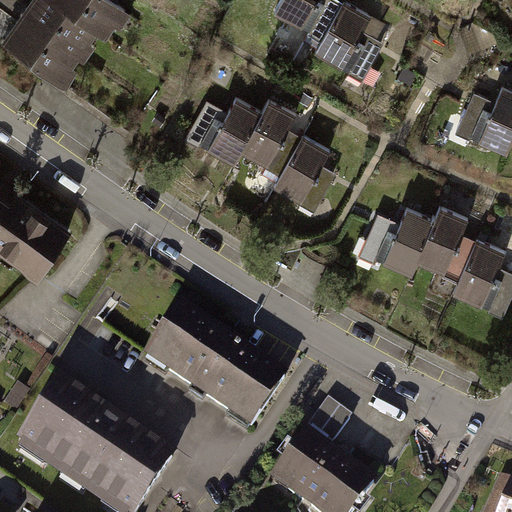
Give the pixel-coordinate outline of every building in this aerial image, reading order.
[(132,13),(111,0),(35,0),(7,44),(69,85),(101,36),(112,44),(132,13)] [(283,0),(275,16),(307,33),(299,47),(363,81),(384,44),(361,31),(367,20),(329,0),(283,0)] [(507,151),(511,140),(511,90),(502,86),(491,111),(483,107),(471,136),(507,151)] [(201,143),(235,161),(262,111),(236,97),(223,120),(215,116),(201,143)] [(270,98),(243,149),(269,163),(281,140),(285,141),(286,139),(283,137),(296,112),(270,98)] [(330,148),(303,134),(276,186),(302,200),(314,178),(317,179),(319,175),(316,173),(330,148)] [(289,158),(275,151),(263,173),(277,180),(289,158)] [(0,261),(8,267),(12,262),(35,278),(70,230),(0,179),(0,261)] [(441,206),(419,259),(445,270),(455,248),(458,249),(460,245),(457,244),(468,217),(441,206)] [(376,257),(412,273),(436,215),(433,214),(431,217),(407,207),(397,232),(388,229),(376,257)] [(477,238),(454,291),(491,307),(503,280),(494,276),(506,251),(477,238)] [(180,304),(144,358),(250,428),(286,374),(180,304)] [(137,511),(179,451),(60,374),(18,438),(24,442),(21,447),(115,511),(137,511)] [(311,433),(275,480),(317,511),(355,511),(378,483),(311,433)] [(511,511),(511,485),(502,482),(489,511),(511,511)]
